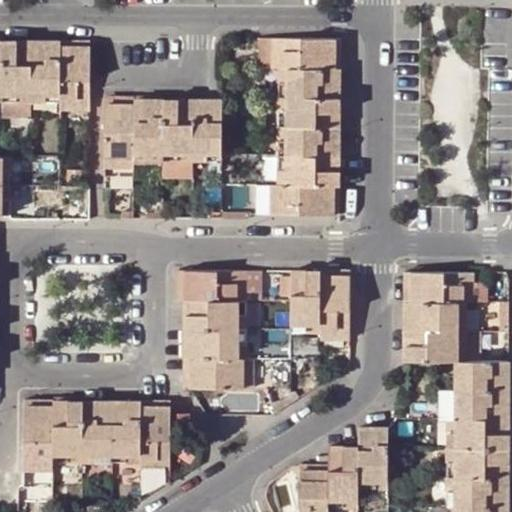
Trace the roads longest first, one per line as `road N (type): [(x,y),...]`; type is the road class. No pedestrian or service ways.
road 1 (residential): [(156,250),(130,240),(13,242),(14,349),(28,372),(159,370)]
road 2 (residential): [(58,14),(376,15)]
road 3 (residential): [(240,470),(375,387),(377,248)]
road 4 (residential): [(377,248),(376,15)]
road 5 (residential): [(377,248),(156,250)]
road 6 (residential): [(377,248),(511,247)]
road 7 (residential): [(159,370),(240,470)]
road 8 (residential): [(159,370),(156,250)]
